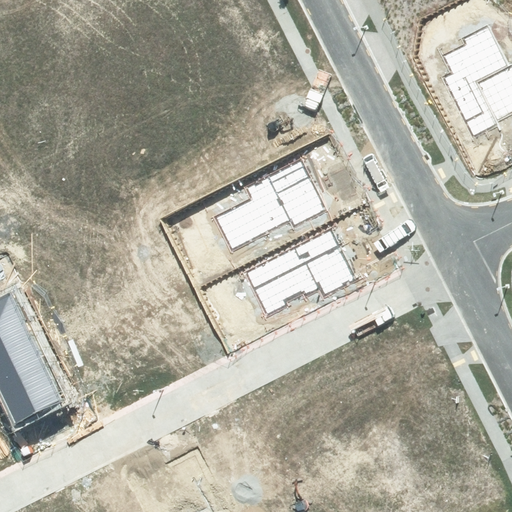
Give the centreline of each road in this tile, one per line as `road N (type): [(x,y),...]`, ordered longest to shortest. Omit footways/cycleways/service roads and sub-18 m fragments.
road 1 (residential): [(455,244),(0,490)]
road 2 (residential): [(455,244),(327,0)]
road 3 (residential): [(511,362),(455,244)]
